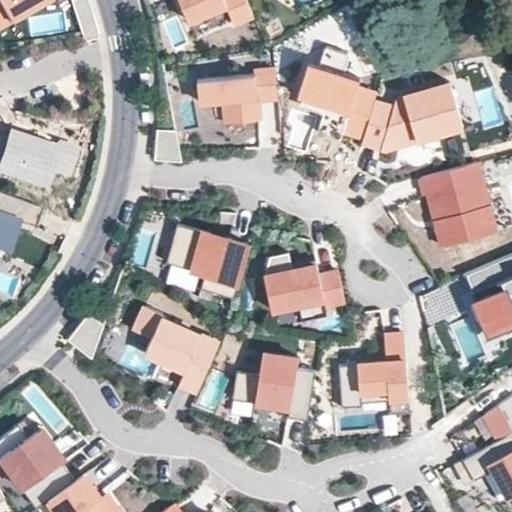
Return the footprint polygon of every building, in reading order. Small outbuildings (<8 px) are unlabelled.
[(0,0),(0,25),(44,0),(0,0)] [(99,36),(88,0),(71,0),(84,41),(99,36)] [(180,0),(189,19),(226,4),(234,22),(254,14),(247,0),(180,0)] [(363,135),(374,101),(376,94),(356,87),(359,78),(343,73),(349,56),(347,53),(326,46),(323,48),(318,65),(312,63),(300,103),(323,110),(328,111),(324,124),(334,127),(332,135),(340,138),(343,129),(363,135)] [(278,95),(275,67),(254,69),(254,72),(197,78),(199,100),(224,98),(227,122),(260,118),(258,97),(278,95)] [(363,135),(361,141),(384,148),(462,125),(449,82),(396,98),(393,107),(374,101),(363,135)] [(316,131),(332,135),(334,127),(324,124),(328,111),(323,110),(316,131)] [(182,160),(176,128),(158,127),(155,158),(182,160)] [(477,161),(421,176),(425,191),(429,190),(443,244),(496,230),(477,161)] [(42,206),(0,191),(0,243),(10,247),(19,221),(35,226),(42,206)] [(235,297),(250,243),(177,222),(166,261),(205,272),(201,287),(235,297)] [(345,299),(339,269),(319,274),(317,263),(292,268),(291,263),(289,251),(270,255),(265,274),(272,308),(299,303),(300,309),(326,303),(345,299)] [(511,252),(465,272),(474,292),(501,280),(504,288),(486,295),(489,302),(478,307),(488,332),(511,321),(511,252)] [(292,268),(317,263),(316,258),(291,263),(292,268)] [(326,303),(300,309),(302,318),(328,313),(326,303)] [(163,312),(145,305),(134,329),(151,337),(145,351),(186,368),(179,382),(198,390),(219,341),(161,316),(163,312)] [(104,323),(90,312),(73,334),(76,337),(77,339),(78,338),(93,350),(89,361),(91,362),(104,323)] [(390,412),(411,411),(405,332),(385,334),(387,360),(359,362),(348,363),(339,363),(342,406),(362,404),(361,390),(389,388),(390,412)] [(76,337),(73,334),(68,338),(89,361),(93,350),(78,338),(77,339),(76,337)] [(308,419),(316,369),(297,366),(298,356),(263,351),(260,373),(237,369),(233,397),(290,406),(288,416),(308,419)] [(389,401),(389,388),(361,390),(362,403),(389,401)] [(499,438),(462,458),(467,467),(474,479),(497,466),(511,492),(511,432),(511,431),(511,393),(485,412),(499,438)] [(17,426),(26,438),(35,431),(26,419),(17,426)] [(17,426),(0,437),(0,454),(37,506),(49,498),(76,479),(63,460),(58,463),(48,449),(57,443),(44,425),(35,431),(26,438),(17,426)] [(57,443),(48,449),(58,463),(63,460),(67,457),(57,443)] [(458,472),(467,467),(462,458),(453,463),(458,472)] [(106,502),(85,472),(76,479),(49,498),(59,511),(121,511),(112,498),(106,502)] [(106,502),(112,498),(107,492),(101,496),(106,502)] [(161,511),(181,511),(174,502),(161,511)]
